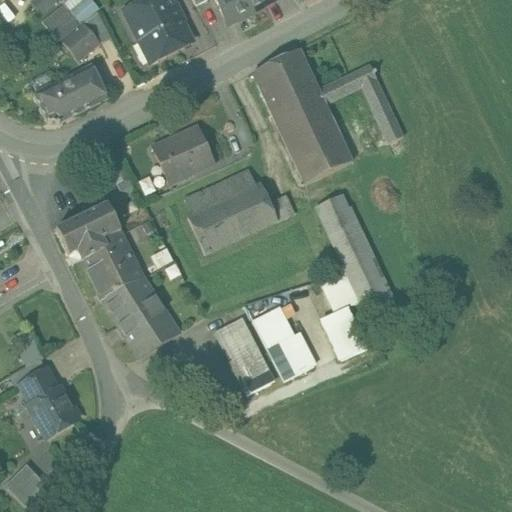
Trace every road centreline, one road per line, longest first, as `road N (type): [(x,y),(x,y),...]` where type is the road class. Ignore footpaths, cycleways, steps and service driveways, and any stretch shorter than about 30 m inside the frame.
road 1 (tertiary): [(21,145),(64,147),(86,138),(351,0)]
road 2 (unclassified): [(378,511),(159,396),(112,386)]
road 3 (unclassified): [(21,145),(28,202),(112,386)]
road 4 (unclassified): [(112,386),(100,460),(81,511)]
